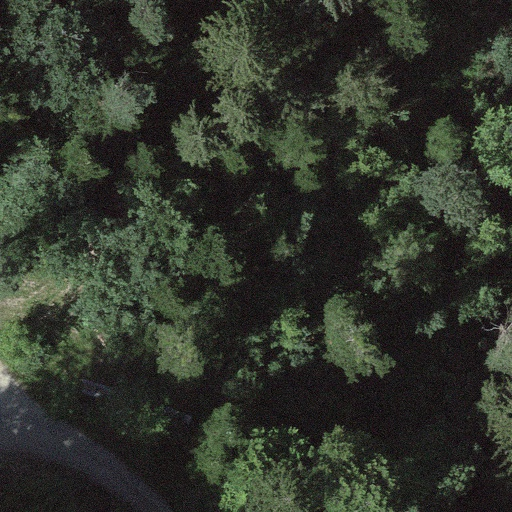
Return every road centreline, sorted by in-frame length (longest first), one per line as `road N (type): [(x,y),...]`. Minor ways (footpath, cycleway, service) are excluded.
road 1 (track): [(0,261),(53,98),(62,0)]
road 2 (track): [(0,419),(121,473),(156,511)]
